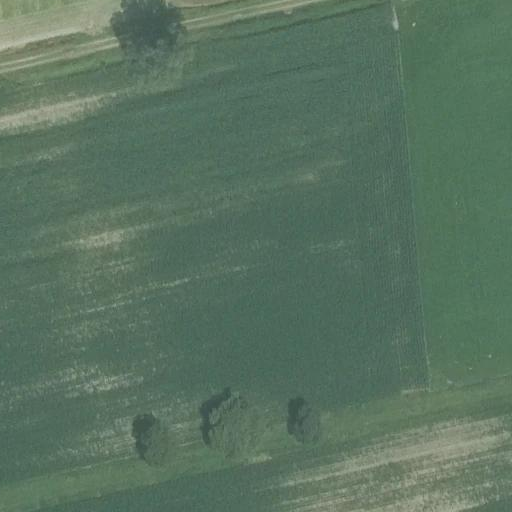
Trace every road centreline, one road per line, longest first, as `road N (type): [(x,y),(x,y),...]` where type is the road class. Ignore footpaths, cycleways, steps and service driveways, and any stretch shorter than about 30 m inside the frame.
road 1 (track): [(0,505),(511,385)]
road 2 (track): [(0,70),(312,0)]
